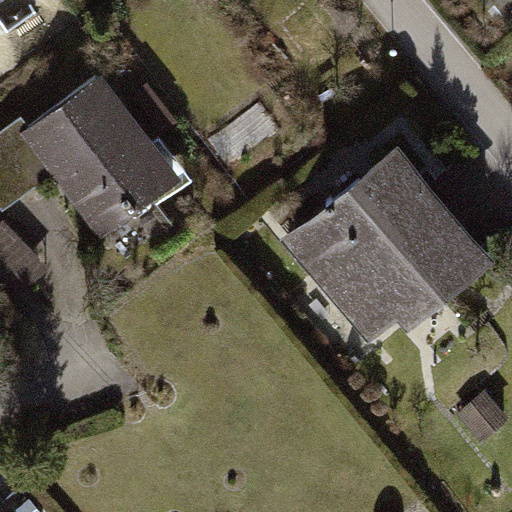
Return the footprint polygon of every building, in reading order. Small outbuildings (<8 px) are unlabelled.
[(0,0),(0,11),(18,0),(0,0)] [(511,0),(489,0),(511,27),(511,0)] [(23,116),(0,133),(0,198),(5,204),(47,172),(32,152),(43,143),(108,227),(175,176),(98,75),(30,126),(23,116)] [(138,94),(162,125),(174,115),(151,85),(138,94)] [(399,146),(291,237),(372,333),(404,306),(400,301),(434,272),(448,288),(490,253),(399,146)] [(49,265),(4,220),(0,223),(0,250),(31,282),(49,265)] [(488,391),(465,410),(484,434),(507,415),(488,391)]
